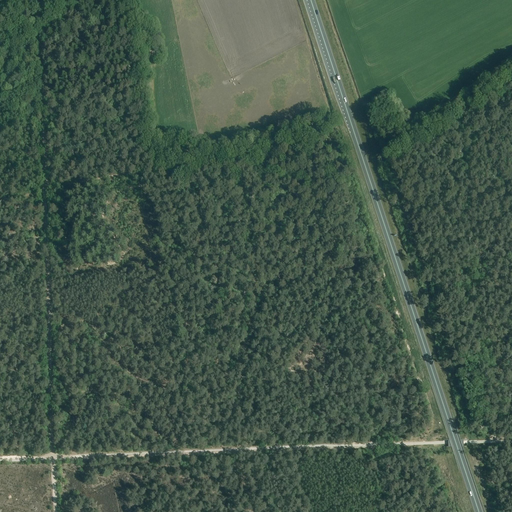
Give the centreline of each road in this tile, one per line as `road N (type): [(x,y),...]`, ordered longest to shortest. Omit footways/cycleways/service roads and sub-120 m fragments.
road 1 (trunk): [(480,511),(310,0)]
road 2 (track): [(42,63),(53,457)]
road 3 (track): [(53,457),(372,447)]
